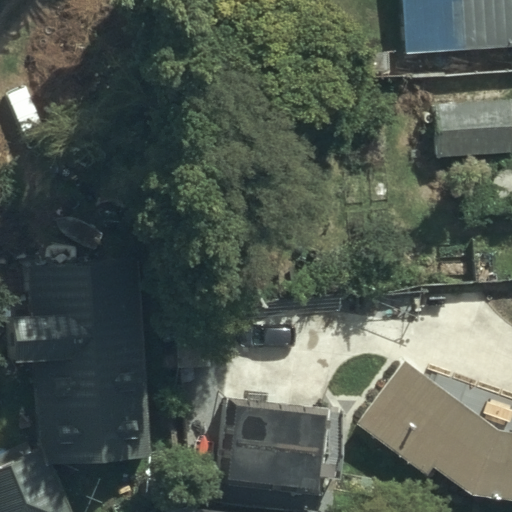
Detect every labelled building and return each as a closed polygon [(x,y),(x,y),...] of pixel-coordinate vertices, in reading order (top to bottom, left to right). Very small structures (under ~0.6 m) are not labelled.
[(511,0),(398,0),(402,53),(511,46),(511,0)] [(511,117),(435,119),(435,157),(511,157),(511,117)] [(46,464),(142,460),(138,261),(27,264),(28,316),(6,317),(7,363),(34,362),(36,455),(46,455),(46,464)] [(478,420),(400,363),(354,423),(423,476),(430,467),(468,495),(511,500),(511,431),(509,433),(478,420)] [(319,407),(229,401),(223,482),(313,489),(319,407)] [(59,511),(32,453),(0,465),(0,511),(59,511)]
